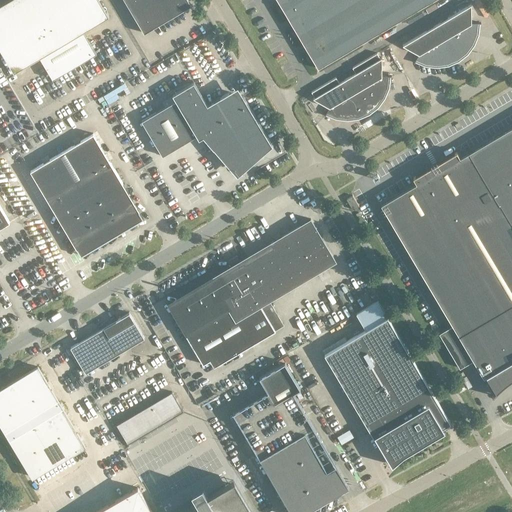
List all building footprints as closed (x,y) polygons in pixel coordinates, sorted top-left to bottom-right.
[(15,0),(0,9),(0,29),(22,67),(40,57),(53,79),(96,53),(83,31),(101,20),(88,0),(15,0)] [(129,0),(149,34),(196,6),(193,0),(129,0)] [(328,0),(279,0),(278,1),(283,10),(280,11),(282,14),(285,13),(289,19),(297,13),(300,17),(328,0)] [(368,10),(361,0),(328,0),(300,17),(302,21),(293,26),(298,34),(295,36),(297,39),(300,38),(303,43),(312,38),(314,42),(368,10)] [(361,0),(368,10),(384,0),(361,0)] [(384,0),(368,10),(380,31),(432,0),(384,0)] [(471,4),(437,24),(457,59),(461,56),(463,58),(464,58),(462,55),(466,52),(472,44),(476,34),(478,23),(481,23),(481,22),(477,23),(471,23),(471,4)] [(380,31),(368,10),(314,42),(316,45),(308,51),(311,56),(308,58),(310,61),(313,60),(318,68),(380,31)] [(457,59),(437,24),(402,44),(419,54),(416,59),(414,62),(416,60),(426,63),(437,65),(447,63),(452,61),(453,64),(454,64),(453,61),(457,59)] [(356,72),(348,77),(368,112),(372,109),(374,111),(372,108),(376,105),(383,97),(387,87),(388,76),(391,76),(387,76),(382,76),(381,57),(380,58),(377,52),(353,67),(356,72)] [(325,115),(327,113),(336,117),(347,118),(358,116),(363,114),(364,117),(363,114),(368,112),(348,77),(339,82),(336,77),(312,91),(315,96),(313,98),(329,107),(327,112),(326,112),(324,115),(325,115)] [(231,161),(272,146),(243,95),(229,92),(207,105),(193,82),(172,94),(176,100),(141,120),(162,155),(200,133),(214,148),(221,144),(231,161)] [(511,126),(460,157),(456,152),(413,177),(416,183),(381,204),(459,335),(511,303),(511,126)] [(133,201),(129,195),(129,194),(112,164),(112,165),(108,159),(108,158),(107,158),(104,152),(104,151),(103,151),(100,145),(100,144),(99,144),(96,138),(96,137),(83,145),(77,149),(77,148),(52,163),(46,167),(33,174),(67,231),(68,231),(71,236),(70,236),(71,238),(83,259),(112,243),(112,241),(116,238),(118,239),(146,222),(134,201),(133,201)] [(359,206),(352,195),(346,199),(353,209),(359,206)] [(0,227),(9,222),(0,206),(0,227)] [(184,332),(203,364),(210,360),(214,367),(275,330),(260,305),(335,260),(310,218),(310,219),(271,242),(273,246),(249,261),(247,258),(248,260),(244,262),(244,261),(178,300),(179,303),(177,302),(176,308),(178,308),(175,310),(187,330),(184,332)] [(356,314),(365,330),(324,354),(387,460),(391,458),(393,463),(402,456),(403,455),(404,454),(405,454),(443,431),(441,428),(450,423),(378,300),(356,314)] [(511,303),(459,335),(483,377),(486,375),(488,379),(486,381),(493,394),(492,395),(493,396),(493,395),(494,394),(495,393),(496,392),(496,391),(497,391),(499,389),(500,388),(501,387),(502,387),(503,385),(504,385),(505,384),(506,383),(507,382),(508,381),(509,381),(510,380),(511,379),(511,378),(511,303)] [(144,338),(129,312),(70,347),(86,372),(144,338)] [(233,413),(239,424),(267,470),(292,511),(296,511),(346,482),(336,465),(327,470),(317,453),(325,448),(326,448),(293,393),(300,388),(285,362),(259,377),(268,392),(233,413)] [(6,385),(0,388),(0,421),(33,477),(85,446),(38,366),(6,385)] [(172,391),(150,404),(162,423),(183,410),(172,391)] [(233,479),(208,494),(205,489),(204,490),(196,495),(195,495),(194,495),(197,500),(176,511),(252,511),(234,480),(234,481),(233,479)] [(152,511),(138,487),(95,511),(152,511)]
